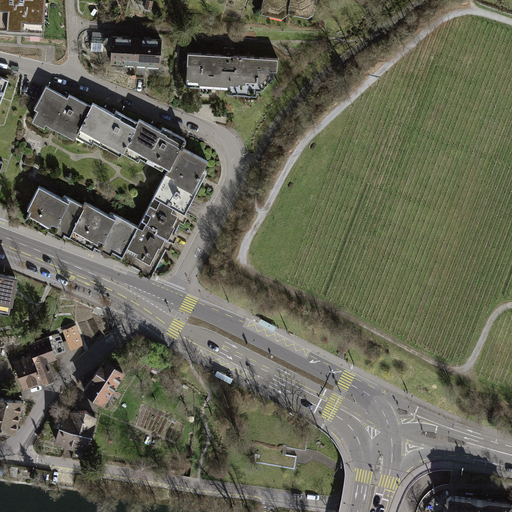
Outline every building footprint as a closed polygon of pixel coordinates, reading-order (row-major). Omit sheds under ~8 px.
[(0,0),(0,34),(46,37),(48,0),(0,0)] [(261,0),(260,10),(274,13),(275,11),(280,12),(283,16),(288,13),(289,10),(299,11),(300,9),(306,11),(309,15),(314,12),(316,0),(261,0)] [(92,37),(91,51),(103,52),(103,38),(103,33),(92,32),(92,37)] [(111,61),(135,62),(136,38),(112,37),(111,61)] [(160,39),(136,38),(135,62),(145,62),(159,63),(160,39)] [(210,86),(263,89),(274,79),(275,71),(278,71),(278,58),(232,55),(233,47),(223,46),(223,54),(188,52),(186,85),(200,86),(200,83),(210,84),(210,86)] [(145,76),(145,62),(135,62),(135,76),(145,76)] [(75,134),(77,131),(91,105),(69,94),(67,97),(45,86),(34,107),(38,109),(33,117),(59,131),(61,127),(75,134)] [(92,102),(91,105),(77,131),(107,147),(109,143),(122,150),(124,147),(138,121),(116,110),(114,114),(92,102)] [(139,119),(138,121),(124,147),(154,163),(156,159),(169,166),(180,145),(182,146),(186,139),(162,126),(160,130),(139,119)] [(207,160),(182,146),(180,145),(169,166),(153,195),(184,211),(187,205),(184,203),(189,194),(192,196),(200,182),(196,180),(207,160)] [(68,234),(70,231),(83,206),(64,195),(62,198),(39,186),(28,207),(31,209),(27,216),(53,230),(54,227),(68,234)] [(153,195),(137,226),(122,254),(129,258),(128,261),(151,273),(184,211),(153,195)] [(85,202),(83,206),(70,231),(99,246),(100,243),(122,254),(137,226),(111,212),(109,215),(85,202)] [(14,276),(0,273),(0,305),(0,303),(9,305),(14,276)] [(64,330),(69,342),(71,347),(81,343),(75,326),(64,330)] [(65,351),(65,350),(62,344),(58,332),(48,336),(55,355),(65,351)] [(47,358),(55,355),(48,336),(29,343),(34,354),(43,380),(54,376),(47,358)] [(23,387),(43,380),(34,354),(14,362),(23,387)] [(104,359),(91,379),(85,388),(103,400),(122,372),(104,359)] [(78,384),(85,388),(91,379),(84,375),(78,384)] [(0,396),(0,427),(14,431),(21,401),(0,396)] [(71,409),(63,407),(54,439),(87,449),(96,415),(84,407),(71,409)] [(308,434),(260,426),(254,462),(294,469),(296,456),(285,454),(286,450),(287,446),(306,449),(308,434)] [(18,467),(11,465),(10,474),(16,475),(18,467)] [(443,511),(508,511),(510,504),(453,496),(447,500),(447,507),(444,507),(443,511)]
